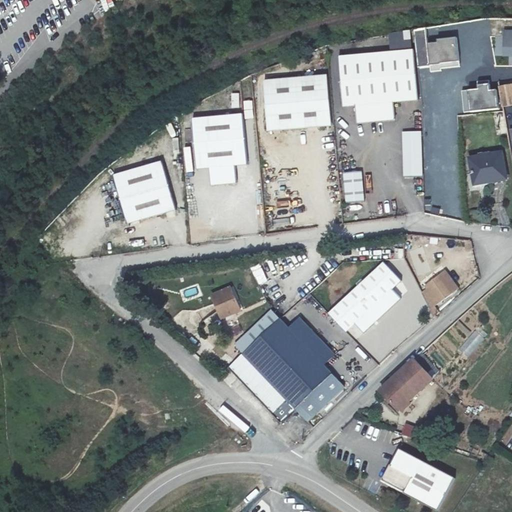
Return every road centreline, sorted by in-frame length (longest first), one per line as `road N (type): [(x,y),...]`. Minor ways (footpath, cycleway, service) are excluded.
road 1 (unclassified): [(288,462),(265,425),(94,281),(107,262),(407,223),(511,238)]
road 2 (unclassified): [(511,260),(299,454)]
road 3 (unclassified): [(288,462),(225,463),(168,480),(130,511)]
